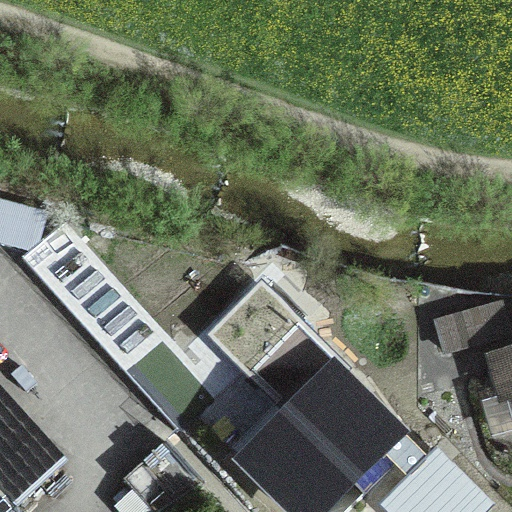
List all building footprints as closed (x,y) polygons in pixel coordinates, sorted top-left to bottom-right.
[(0,190),(0,237),(30,247),(44,205),(0,190)] [(177,433),(220,395),(65,223),(22,261),(177,433)] [(509,336),(501,306),(437,322),(445,352),(509,336)] [(511,360),(491,366),(500,395),(511,391),(511,360)] [(333,361),(237,457),(292,511),(323,511),(404,431),(333,361)] [(0,392),(0,507),(58,456),(0,392)] [(166,443),(123,482),(150,511),(175,511),(205,485),(166,443)] [(480,511),(488,504),(436,453),(385,505),(392,511),(480,511)]
